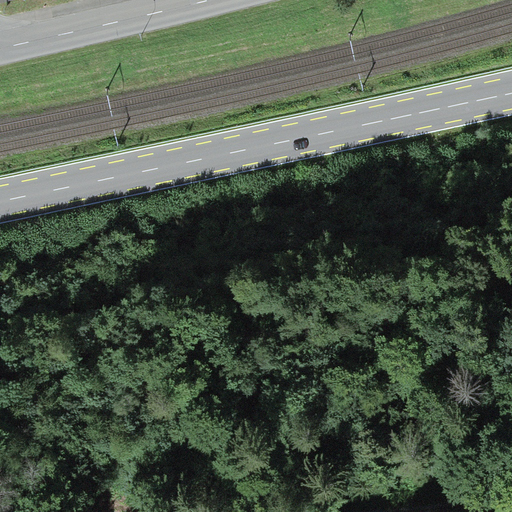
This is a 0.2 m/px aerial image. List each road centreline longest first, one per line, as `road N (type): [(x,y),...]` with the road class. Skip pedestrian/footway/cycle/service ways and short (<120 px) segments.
road 1 (primary): [(511,90),(0,197)]
road 2 (unclassified): [(205,0),(0,48)]
road 3 (track): [(365,511),(511,495)]
